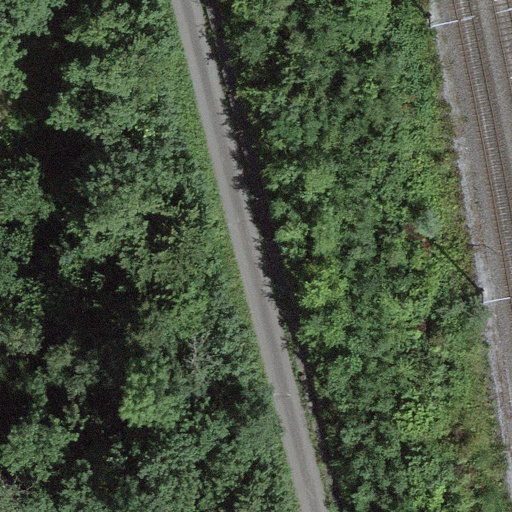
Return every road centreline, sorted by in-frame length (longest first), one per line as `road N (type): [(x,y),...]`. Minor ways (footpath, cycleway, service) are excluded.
road 1 (track): [(184,0),(314,511)]
road 2 (track): [(65,0),(0,106)]
